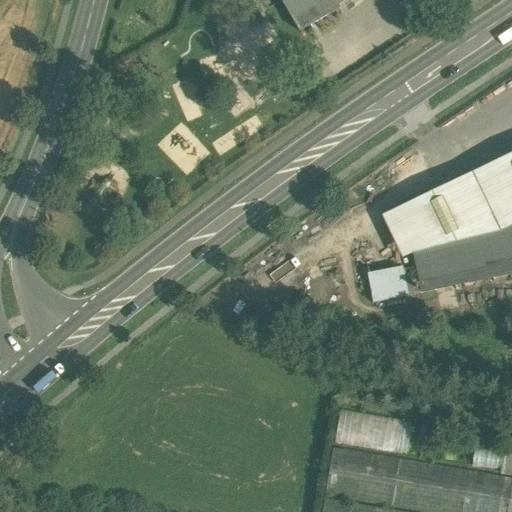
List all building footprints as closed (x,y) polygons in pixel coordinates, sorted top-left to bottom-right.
[(280,0),(299,33),(339,10),(337,6),(345,0),(401,0),(405,6),(415,0),(280,0)] [(511,164),(394,221),(410,253),(412,253),(487,238),(487,237),(511,232),(511,164)] [(511,232),(487,237),(487,238),(412,253),(418,279),(421,291),(422,291),(511,274),(511,232)] [(404,270),(368,277),(372,294),(370,295),(372,304),(422,294),(422,291),(421,291),(418,279),(406,282),(404,270)] [(335,442),(407,455),(412,424),(340,411),(335,442)] [(511,448),(505,447),(501,475),(511,476),(511,448)] [(511,511),(511,478),(333,448),(325,494),(432,511),(511,511)] [(401,511),(324,499),(322,511),(401,511)]
